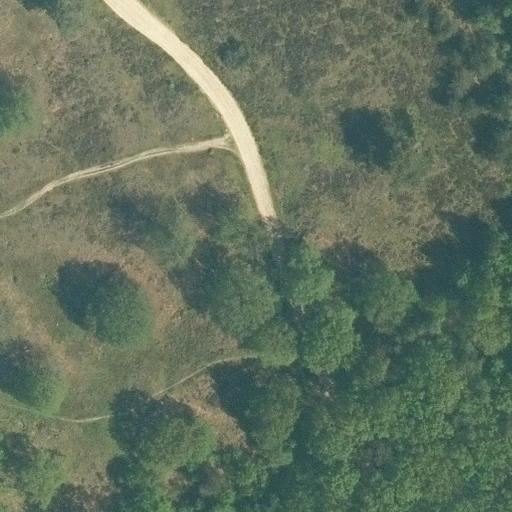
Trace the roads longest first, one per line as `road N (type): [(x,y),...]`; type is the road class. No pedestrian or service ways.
road 1 (track): [(317,354),(244,138)]
road 2 (track): [(244,138),(215,85),(114,0)]
road 3 (track): [(377,511),(317,354)]
